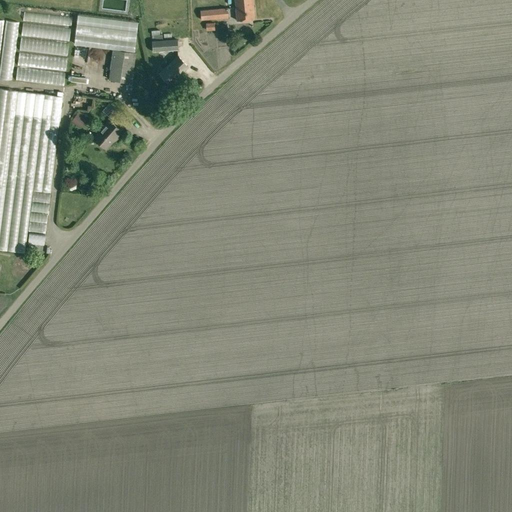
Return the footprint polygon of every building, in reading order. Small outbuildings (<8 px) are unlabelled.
[(234,0),(236,20),(255,18),(253,0),(234,0)] [(200,10),(201,20),(228,17),(227,7),(200,10)] [(22,53),(71,57),(72,43),(73,28),(75,28),(75,19),(26,15),(26,25),(25,25),(24,38),(23,38),(22,53)] [(74,43),(134,51),(138,22),(78,15),(74,43)] [(206,23),(207,31),(215,30),(214,22),(206,23)] [(152,40),(153,51),(178,50),(177,39),(152,40)] [(108,79),(131,83),(136,52),(113,49),(108,79)] [(159,72),(170,83),(188,66),(178,55),(159,72)] [(20,69),(69,70),(69,60),(20,59),(20,69)] [(91,79),(91,70),(72,69),(71,78),(91,79)] [(53,86),(55,76),(20,70),(18,81),(53,86)] [(56,194),(65,90),(59,89),(59,93),(19,89),(17,111),(14,111),(11,135),(14,135),(13,141),(8,140),(7,158),(29,160),(24,210),(34,211),(33,224),(38,224),(37,232),(48,233),(52,193),(56,194)] [(103,110),(112,118),(117,112),(108,104),(103,110)] [(82,118),(84,115),(79,111),(72,120),(80,127),(85,120),(82,118)] [(93,137),(106,149),(122,130),(109,119),(93,137)]
